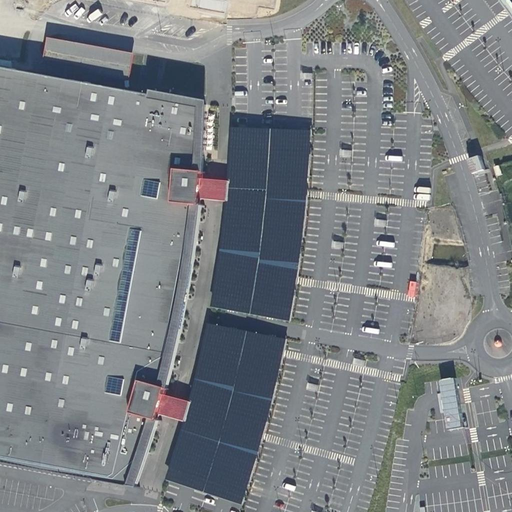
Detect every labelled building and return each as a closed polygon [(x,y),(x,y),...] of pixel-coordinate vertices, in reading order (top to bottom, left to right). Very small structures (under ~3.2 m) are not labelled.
[(511,2),(510,3),(507,0),(499,0),(511,17),(511,2)] [(210,104),(0,66),(0,463),(136,490),(158,429),(176,378),(210,104)] [(306,200),(310,130),(235,127),(229,209),(222,262),(215,307),(289,321),(297,271),(298,263),(306,200)] [(472,173),(485,169),(480,154),(467,159),(472,173)] [(417,199),(429,200),(430,188),(418,187),(417,199)] [(427,274),(420,324),(450,329),(461,314),(466,267),(455,220),(453,217),(451,215),(448,213),(445,212),(443,212),(441,212),(439,213),(437,214),(435,215),(434,216),(430,248),(427,274)] [(417,296),(418,282),(409,281),(408,295),(417,296)] [(257,451),(286,339),(211,323),(194,401),(168,478),(242,504),(257,451)]
